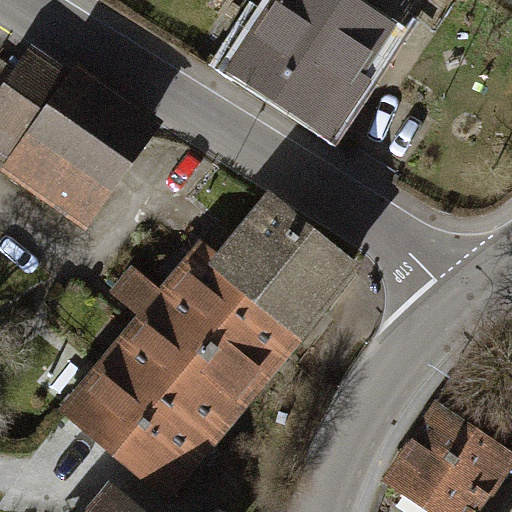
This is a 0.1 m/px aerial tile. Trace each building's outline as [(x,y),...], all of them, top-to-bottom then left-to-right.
[(349,0),(274,0),(227,70),(320,132),(390,27),(349,0)] [(31,52),(0,94),(0,152),(16,164),(10,173),(82,225),(149,131),(78,79),(75,84),(31,52)] [(202,248),(71,410),(172,491),(355,263),(271,196),(218,261),(202,248)] [(443,413),(393,482),(434,511),(479,511),(474,508),(508,461),(443,413)] [(128,511),(110,497),(96,511),(128,511)]
